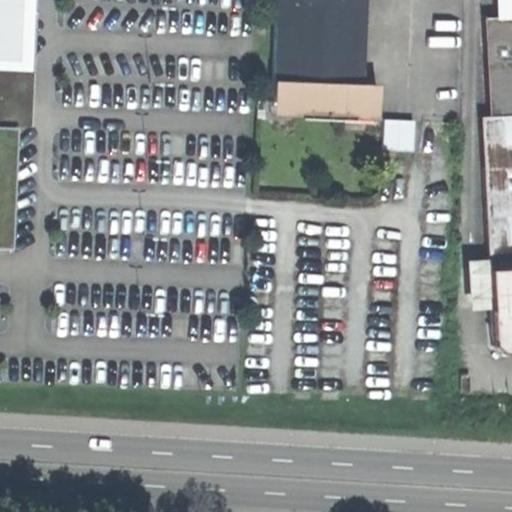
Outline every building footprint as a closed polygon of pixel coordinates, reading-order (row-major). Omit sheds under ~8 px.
[(17,13),(17,0),(0,0),(0,65),(20,66),(22,20),(16,19),(17,13)] [(273,0),(270,80),(357,83),(360,0),(273,0)] [(511,0),(500,0),(502,16),(479,17),(484,116),(475,117),(488,346),(498,355),(511,354),(511,0)] [(32,14),(17,13),(16,19),(22,20),(20,66),(0,65),(0,125),(12,126),(27,126),(32,14)] [(357,83),(270,80),(269,80),(268,108),(372,112),(373,84),(357,83)] [(409,151),(410,121),(380,120),(379,150),(409,151)] [(12,126),(0,125),(0,148),(12,149),(12,126)] [(0,148),(0,248),(8,249),(12,149),(0,148)]
